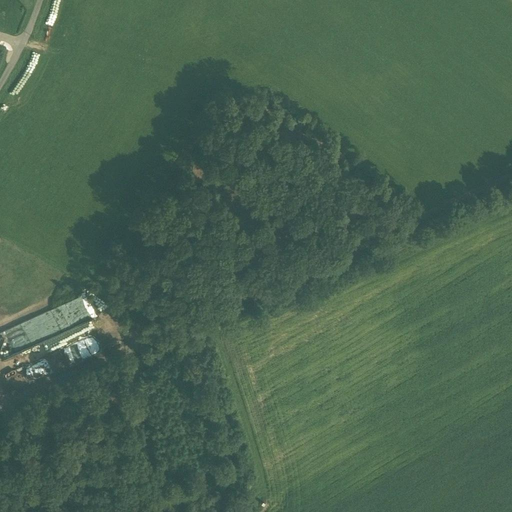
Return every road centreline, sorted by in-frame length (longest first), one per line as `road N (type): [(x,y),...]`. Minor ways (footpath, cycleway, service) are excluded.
road 1 (unclassified): [(511,176),(0,405)]
road 2 (track): [(116,351),(158,480),(147,511)]
